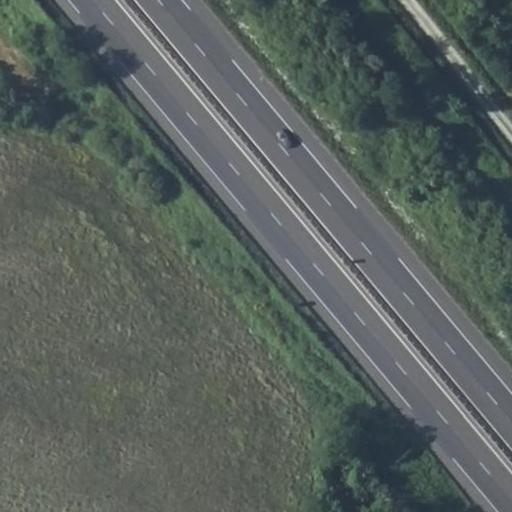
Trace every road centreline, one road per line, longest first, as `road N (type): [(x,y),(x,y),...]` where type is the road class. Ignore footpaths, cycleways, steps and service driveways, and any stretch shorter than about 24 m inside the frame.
road 1 (motorway): [(91,0),(511,501)]
road 2 (motorway): [(511,421),(158,0)]
road 3 (track): [(511,136),(403,0)]
